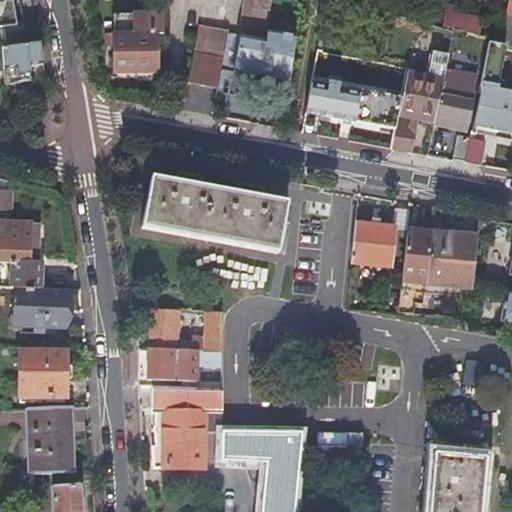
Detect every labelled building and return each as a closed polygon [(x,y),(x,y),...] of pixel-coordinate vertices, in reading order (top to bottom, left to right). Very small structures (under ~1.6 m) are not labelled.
[(0,0),(0,26),(1,26),(12,25),(8,0),(0,0)] [(268,21),(270,0),(241,0),(237,36),(265,41),(266,33),(268,21)] [(464,9),(443,5),(440,26),(461,31),(463,15),(464,9)] [(479,18),(463,15),(461,31),(477,35),(479,18)] [(156,37),(161,36),(161,29),(161,16),(114,16),(113,74),(156,75),(156,37)] [(293,26),(268,21),(266,33),(291,37),(293,26)] [(27,43),(24,23),(12,25),(1,26),(5,47),(27,43)] [(187,83),(216,88),(226,34),(226,32),(197,26),(187,83)] [(486,41),(470,125),(468,138),(463,164),(479,166),(483,143),(473,140),(474,135),(475,134),(478,132),(479,128),(511,134),(511,90),(495,86),(502,48),(511,49),(511,42),(511,28),(501,26),(499,38),(499,41),(498,44),(486,41)] [(286,81),(294,38),(291,37),(266,33),(265,41),(237,36),(226,34),(216,88),(214,96),(222,97),(220,109),(247,114),(249,99),(233,95),(236,94),(237,86),(236,83),(238,72),(286,81)] [(5,47),(0,47),(0,54),(1,69),(3,85),(29,80),(26,65),(41,63),(37,42),(29,43),(27,43),(5,47)] [(416,121),(433,124),(441,85),(446,55),(430,51),(425,76),(404,71),(397,111),(417,115),(416,121)] [(357,87),(323,80),(316,116),(350,123),(357,87)] [(441,85),(433,124),(464,130),(472,91),(441,85)] [(389,150),(411,154),(415,130),(409,128),(410,120),(395,117),(389,150)] [(511,134),(479,128),(478,132),(475,134),(511,141),(511,134)] [(451,161),(463,164),(468,138),(456,136),(451,161)] [(149,176),(147,191),(140,229),(221,244),(275,254),(285,201),(260,196),(261,190),(261,188),(252,188),(241,183),(239,193),(221,189),(198,185),(200,176),(189,175),(178,172),(176,181),(149,176)] [(9,190),(0,189),(0,288),(2,289),(10,289),(14,289),(40,290),(40,263),(36,263),(28,263),(30,225),(30,223),(1,221),(2,214),(8,214),(9,190)] [(393,228),(353,223),(349,263),(388,267),(393,228)] [(37,225),(30,225),(28,263),(36,263),(37,225)] [(422,285),(428,232),(405,230),(402,256),(399,282),(422,285)] [(467,297),(474,236),(428,232),(422,285),(421,292),(467,297)] [(511,245),(506,275),(511,275),(511,293),(503,291),(498,321),(511,323),(511,245)] [(419,315),(421,292),(422,285),(399,282),(396,313),(419,315)] [(64,311),(64,291),(40,290),(14,289),(13,326),(64,328),(64,324),(69,320),(69,314),(64,311)] [(149,308),(147,349),(175,350),(177,309),(149,308)] [(203,352),(220,352),(220,312),(204,311),(203,352)] [(468,321),(456,319),(454,327),(466,330),(468,321)] [(64,403),(64,346),(19,347),(19,403),(64,403)] [(175,350),(147,349),(146,379),(194,381),(195,352),(175,350)] [(213,387),(149,385),(148,411),(154,411),(155,447),(152,447),(153,468),(201,468),(201,430),(201,413),(219,414),(219,388),(213,387)] [(49,472),(68,472),(67,454),(70,454),(68,407),(30,409),(32,440),(29,440),(30,446),(32,446),(33,472),(49,472)] [(201,413),(201,430),(219,431),(219,414),(201,413)] [(291,511),(296,470),(299,432),(268,432),(219,432),(219,459),(263,462),(258,511),(291,511)] [(428,466),(418,467),(420,477),(416,487),(426,492),(424,511),(478,511),(483,458),(430,453),(428,466)] [(50,487),(50,511),(79,511),(78,486),(50,487)]
